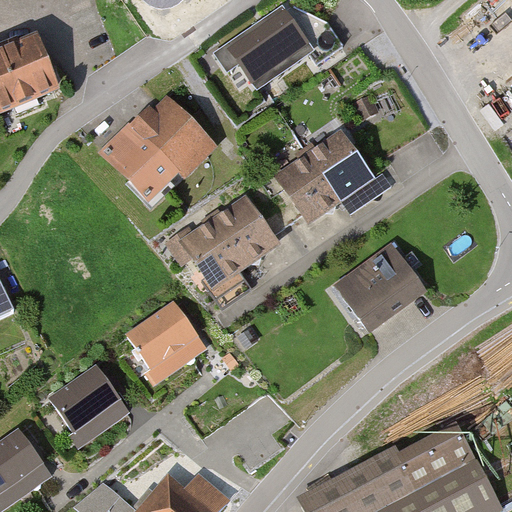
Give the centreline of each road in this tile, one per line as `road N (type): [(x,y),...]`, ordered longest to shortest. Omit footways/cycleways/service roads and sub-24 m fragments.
road 1 (residential): [(253,511),(338,414),(511,282)]
road 2 (residential): [(244,0),(95,99),(47,142),(0,212)]
road 3 (residential): [(511,207),(381,0)]
